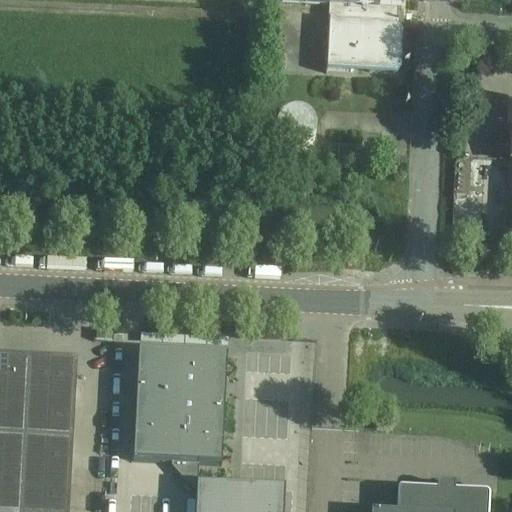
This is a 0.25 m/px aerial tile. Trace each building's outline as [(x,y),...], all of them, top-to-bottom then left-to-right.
[(181,0),(329,7),(325,72),(394,76),(399,71),(401,33),(396,28),(397,11),(402,11),(402,0),(181,0)] [(511,111),(504,111),(502,131),(511,132),(510,164),(511,164),(511,168),(507,168),(503,234),(511,234),(511,111)] [(287,117),(284,119),(281,121),(278,124),(276,127),(275,131),(274,135),(275,138),(276,142),(277,146),(279,149),(282,151),(285,153),(289,155),(292,156),(296,156),(300,155),(304,154),(307,152),(310,149),(312,146),(314,142),(314,139),(315,135),(314,131),(313,127),(311,124),(309,121),(306,119),(302,117),(298,116),(295,115),(291,116),(287,117)] [(338,149),(337,169),(355,170),(356,150),(338,149)] [(96,333),(95,342),(112,343),(112,334),(112,333),(96,332),(96,333)] [(197,486),(198,467),(220,468),(226,358),(137,354),(132,464),(170,466),(170,469),(192,493),(195,493),(196,486),(197,486)] [(27,364),(0,362),(0,384),(26,386),(27,364)] [(74,366),(27,364),(26,386),(72,388),(74,366)] [(0,405),(25,407),(26,386),(0,384),(0,405)] [(25,407),(71,410),(72,388),(26,386),(25,407)] [(0,427),(24,428),(25,407),(0,405),(0,427)] [(24,428),(70,431),(71,410),(25,407),(24,428)] [(0,448),(23,450),(24,428),(0,427),(0,448)] [(23,450),(69,452),(70,431),(24,428),(23,450)] [(0,469),(22,471),(23,450),(0,448),(0,469)] [(22,471),(68,474),(69,452),(23,450),(22,471)] [(0,491),(20,492),(22,471),(0,469),(0,491)] [(20,492),(67,495),(68,474),(22,471),(20,492)] [(282,511),(284,491),(197,486),(196,486),(195,493),(194,511),(282,511)] [(486,511),(487,504),(481,498),(453,496),(453,494),(453,492),(452,490),(451,489),(449,489),(441,488),(439,488),(437,489),(436,490),(435,492),(435,495),(400,494),(399,494),(398,495),(397,511),(486,511)] [(0,511),(19,511),(20,492),(0,491),(0,511)] [(19,511),(65,511),(67,495),(20,492),(19,511)]
